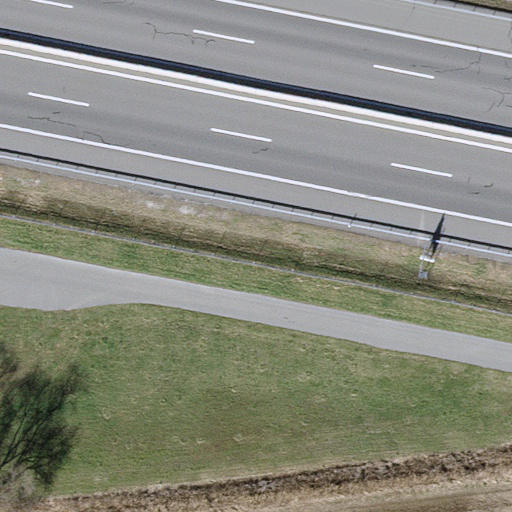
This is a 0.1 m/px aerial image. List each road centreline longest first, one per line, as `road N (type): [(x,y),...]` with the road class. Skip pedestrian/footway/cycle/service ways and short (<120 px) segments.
road 1 (motorway): [(0,90),(511,189)]
road 2 (motorway): [(511,89),(54,0)]
